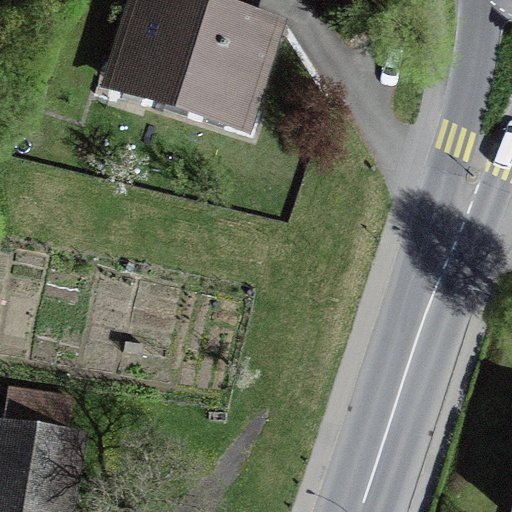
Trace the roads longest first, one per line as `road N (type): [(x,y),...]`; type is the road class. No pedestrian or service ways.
road 1 (secondary): [(359,511),(464,202)]
road 2 (secondary): [(483,0),(455,140),(464,202)]
